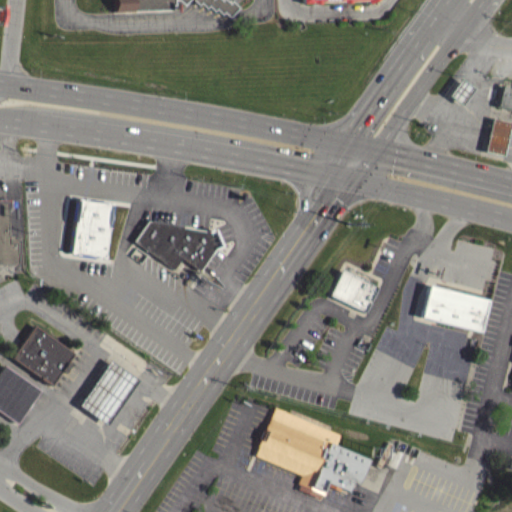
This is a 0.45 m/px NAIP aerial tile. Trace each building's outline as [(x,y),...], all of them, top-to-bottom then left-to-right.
[(113,0),(113,10),(171,8),(171,3),(173,3),(173,0),(179,0),(183,4),(186,0),(193,0),(196,3),(199,1),(202,4),(204,6),(207,4),(212,9),(215,7),(220,12),(222,10),(228,16),(236,6),(230,0),(228,2),(225,0),(113,0)] [(470,91),(457,83),(446,100),(458,108),(470,91)] [(511,86),(499,83),(494,105),(511,109),(511,86)] [(500,160),(509,127),(489,122),(481,155),(500,160)] [(0,196),(0,261),(16,261),(15,235),(7,235),(5,204),(8,204),(8,196),(0,196)] [(62,216),(63,250),(74,250),(74,254),(97,253),(97,249),(111,248),(110,214),(62,216)] [(145,217),(130,239),(171,268),(179,256),(197,269),(212,246),(218,243),(210,226),(205,229),(145,217)] [(334,297),(362,311),(374,286),(339,268),(326,293),(334,297)] [(486,298),(478,330),(418,315),(426,284),(486,298)] [(31,322),(8,355),(49,383),(59,368),(62,369),(64,365),(67,361),(65,360),(71,350),(31,322)] [(107,357),(135,377),(104,422),(76,402),(107,357)] [(0,411),(0,364),(1,363),(37,387),(22,409),(20,411),(14,421),(0,411)] [(338,433),(334,444),(369,459),(359,483),(352,480),(348,489),(326,480),(321,492),(318,497),(297,488),(299,483),(296,482),(300,473),(255,454),(275,406),(338,433)]
